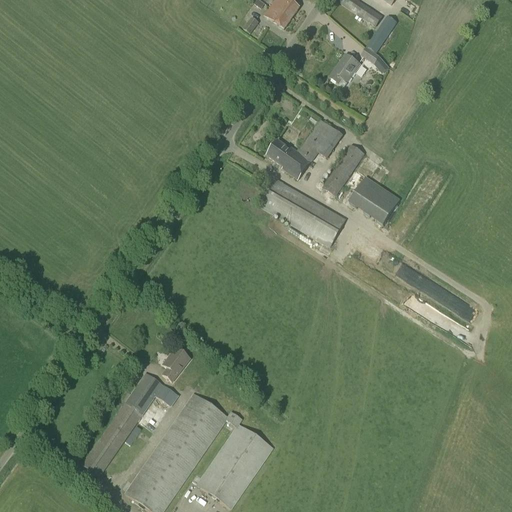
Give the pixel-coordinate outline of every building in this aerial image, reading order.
[(284,31),(299,9),(286,0),(276,0),(264,17),(284,31)] [(352,0),(352,1),(351,0),(341,0),(338,4),(342,7),(375,29),(382,19),(355,0),(352,0)] [(264,7),(258,2),(254,7),(261,11),(264,7)] [(386,17),(366,49),(375,56),(376,56),(386,41),(396,24),(386,17)] [(250,35),(258,24),(251,19),(243,31),(250,35)] [(380,59),(376,56),(375,56),(366,49),(360,57),(374,67),(375,66),(381,74),(388,69),(380,59)] [(347,85),(354,74),(360,66),(345,56),(329,80),(338,86),(342,81),(347,85)] [(320,121),(304,144),(327,161),(343,137),(320,121)] [(297,182),(311,163),(291,149),(290,151),(278,142),(266,158),(283,169),(282,171),(297,182)] [(336,200),(361,161),(364,156),(350,147),(345,155),(322,190),(336,200)] [(383,227),(400,202),(366,179),(349,204),(383,227)] [(330,249),(345,222),(276,182),(261,209),(330,249)] [(171,385),(189,361),(175,350),(162,367),(167,371),(161,377),(171,385)] [(152,435),(178,398),(145,375),(81,467),(99,480),(155,399),(155,400),(138,425),(152,435)] [(227,419),(193,395),(124,496),(146,511),(164,511),(226,424),(235,429),(196,487),(230,511),(273,451),(239,427),(242,422),(230,414),(227,419)]
